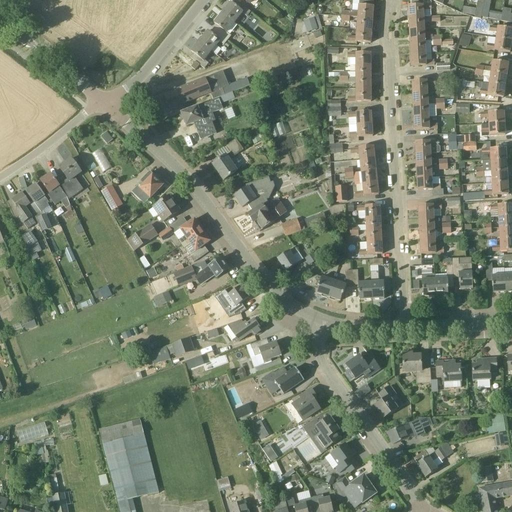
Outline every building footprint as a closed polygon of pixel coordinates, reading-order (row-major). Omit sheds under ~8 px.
[(252,0),(237,0),(236,1),(250,13),(250,12),(245,8),(248,4),(249,5),(252,0)] [(358,18),(373,19),(374,7),(359,6),(359,0),(352,0),(352,11),(350,11),(350,12),(341,12),(341,17),(350,18),(358,18)] [(484,0),(477,0),(474,19),(481,20),(481,18),(483,8),(484,4),(484,0)] [(250,13),(236,1),(233,5),(230,3),(222,13),(234,23),(242,13),(247,17),(250,13)] [(409,19),(424,18),(423,10),(431,10),(431,5),(408,6),(409,19)] [(222,13),(214,23),(217,25),(213,30),(227,41),(231,36),(227,32),(234,23),(222,13)] [(357,30),(372,31),(373,19),(358,18),(357,30)] [(409,19),(409,31),(424,30),(424,18),(409,19)] [(318,30),(315,21),(305,24),(307,33),(318,30)] [(496,39),(511,41),(511,39),(511,29),(490,26),(489,31),(497,32),(496,39)] [(219,42),(224,46),(224,45),(227,42),(227,41),(213,30),(210,34),(208,32),(199,42),(211,52),(211,51),(217,56),(221,50),(216,46),(219,42)] [(372,31),(357,30),(356,38),(348,37),(347,42),(371,44),(372,31)] [(424,30),(409,31),(410,43),(441,41),(441,36),(433,37),(432,36),(425,37),(424,30)] [(472,38),(463,35),(459,44),(468,48),(472,38)] [(511,41),(496,39),(495,45),(487,44),(486,50),(510,53),(511,41)] [(431,47),(453,46),(453,41),(441,41),(410,43),(411,55),(432,54),(431,47)] [(200,65),(205,69),(209,64),(204,60),(211,52),(199,42),(191,52),(194,54),(190,58),(200,65)] [(355,59),(355,66),(371,66),(371,54),(347,54),(347,59),(355,59)] [(432,54),(411,55),(411,67),(434,66),(434,61),(432,61),(432,54)] [(493,61),(492,68),(491,73),(507,75),(508,64),(493,61)] [(191,68),(195,71),(200,66),(196,62),(191,68)] [(371,66),(355,66),(356,78),(371,78),(371,66)] [(483,72),(476,71),(475,76),(490,78),(489,84),(505,87),(507,75),(491,73),(483,72)] [(250,86),(247,79),(228,86),(226,81),(222,72),(164,95),(170,110),(211,94),(213,100),(218,98),(233,92),(250,86)] [(452,74),(438,75),(439,84),(452,83),(452,74)] [(356,78),(356,90),(371,90),(371,78),(356,78)] [(281,79),(271,83),(273,88),(283,84),(281,79)] [(427,86),(435,85),(435,81),(412,82),(413,94),(427,93),(427,94),(433,94),(433,90),(427,91),(427,86)] [(489,84),(488,91),(480,89),(479,95),(503,98),(505,87),(489,84)] [(356,90),(355,97),(350,98),(348,98),(348,102),(371,102),(371,90),(356,90)] [(233,92),(218,98),(219,99),(221,104),(235,99),(233,92)] [(427,94),(427,93),(413,94),(413,106),(428,106),(427,94)] [(223,109),(221,104),(219,99),(182,114),(187,127),(196,123),(199,128),(196,129),(201,140),(217,134),(210,117),(208,118),(205,110),(210,108),(213,113),(223,109)] [(470,105),(458,104),(457,114),(469,115),(470,105)] [(414,118),(429,117),(428,106),(413,106),(414,118)] [(341,108),(328,109),(328,117),(341,117),(341,108)] [(357,126),(372,124),(371,112),(348,114),(348,119),(349,126),(357,126)] [(489,125),(505,124),(504,112),(480,113),(480,118),(489,118),(489,125)] [(429,125),(429,117),(414,118),(414,131),(438,129),(437,125),(429,125)] [(274,138),(286,134),(282,122),(270,126),(274,138)] [(372,124),(357,126),(357,133),(349,134),(350,139),(373,137),(372,124)] [(505,124),(489,125),(489,131),(481,132),(481,137),(505,136),(505,124)] [(113,140),(106,132),(100,137),(107,145),(113,140)] [(258,136),(251,139),(254,145),(261,142),(258,136)] [(64,157),(76,150),(70,140),(58,147),(64,157)] [(230,154),(219,161),(213,165),(224,181),(237,172),(228,160),(232,157),(233,158),(243,150),(236,140),(225,147),(230,154)] [(430,147),(439,146),(438,141),(415,143),(416,155),(430,154),(430,147)] [(331,155),(343,154),(342,143),(334,144),(330,145),(331,155)] [(359,161),(375,159),(373,147),(350,150),(351,154),(359,154),(359,161)] [(102,149),(94,153),(102,171),(111,167),(102,149)] [(506,149),(482,150),(482,152),(480,152),(480,162),(491,162),(507,161),(506,149)] [(430,154),(416,155),(416,167),(431,166),(430,154)] [(83,190),(75,178),(81,173),(71,159),(59,168),(68,180),(61,184),(69,200),(83,190)] [(375,159),(359,161),(361,173),(376,171),(375,159)] [(507,161),(491,162),(491,173),(507,172),(507,161)] [(308,171),(315,168),(313,162),(305,165),(308,171)] [(416,167),(417,179),(432,178),(431,166),(416,167)] [(376,171),(361,173),(362,185),(377,183),(376,171)] [(485,185),(508,184),(507,172),(491,173),(492,184),(485,184),(485,185)] [(163,186),(150,173),(137,187),(150,200),(163,186)] [(67,198),(59,187),(59,186),(50,174),(40,181),(49,193),(47,194),(55,206),(61,202),(66,209),(70,206),(67,198)] [(432,178),(417,179),(417,191),(432,191),(441,190),(440,185),(432,186),(432,178)] [(270,199),(266,188),(270,186),(267,179),(246,185),(248,188),(235,197),(243,208),(247,205),(250,210),(271,202),(268,203),(267,200),(270,199)] [(377,183),(362,185),(363,192),(355,193),(356,198),(379,195),(377,183)] [(486,191),(484,191),(484,196),(508,195),(508,184),(485,185),(486,191)] [(46,214),(43,216),(41,213),(49,207),(48,204),(49,203),(44,197),(45,197),(36,185),(26,192),(33,202),(30,204),(29,205),(42,233),(52,228),(46,214)] [(123,205),(112,186),(101,192),(112,212),(123,205)] [(336,203),(347,202),(347,187),(335,187),(336,203)] [(27,212),(27,213),(24,208),(29,205),(30,204),(22,194),(12,201),(17,208),(16,209),(22,218),(21,219),(28,230),(36,224),(27,212)] [(175,205),(170,197),(153,208),(163,223),(178,213),(180,212),(175,205)] [(271,202),(250,210),(252,212),(248,216),(253,224),(257,222),(263,230),(280,218),(275,211),(276,209),(271,202)] [(499,217),(511,216),(511,204),(498,206),(490,206),(491,218),(499,217)] [(440,210),(442,210),(441,205),(418,206),(419,219),(434,218),(434,217),(441,217),(440,210)] [(380,206),(357,207),(357,212),(365,212),(366,219),(381,218),(380,206)] [(511,216),(499,217),(499,229),(511,227),(511,216)] [(308,229),(318,225),(315,217),(305,221),(308,229)] [(366,231),(381,230),(381,218),(366,219),(366,231)] [(419,219),(420,231),(434,230),(434,218),(419,219)] [(182,246),(202,231),(195,220),(188,224),(180,230),(185,237),(179,241),(179,242),(182,246)] [(296,220),(281,225),(286,237),(301,231),(302,234),(306,232),(302,224),(298,225),(296,220)] [(511,227),(499,229),(500,240),(511,239),(511,227)] [(169,228),(159,235),(163,241),(173,234),(169,228)] [(134,252),(150,241),(143,230),(127,241),(134,252)] [(381,230),(366,231),(367,243),(382,243),(381,230)] [(434,230),(420,231),(420,242),(435,242),(434,230)] [(190,256),(189,257),(194,263),(208,253),(204,246),(210,242),(202,231),(182,246),(184,249),(185,249),(190,256)] [(30,232),(22,237),(28,249),(38,243),(30,232)] [(511,239),(500,240),(500,246),(492,247),(492,248),(492,252),(511,251),(511,239)] [(444,249),(435,249),(435,242),(420,242),(421,255),(444,253),(444,249)] [(367,243),(367,250),(359,251),(359,256),(383,255),(382,243),(367,243)] [(293,256),(299,252),(296,247),(277,259),(286,272),(298,264),(293,256)] [(69,248),(66,249),(71,263),(75,261),(69,248)] [(335,257),(339,264),(347,260),(343,253),(335,257)] [(315,254),(306,259),(310,265),(318,260),(315,254)] [(230,270),(222,258),(209,268),(206,264),(204,262),(200,264),(196,266),(194,267),(191,268),(174,275),(179,288),(197,281),(200,286),(214,276),(217,279),(230,270)] [(453,266),(453,278),(459,278),(459,284),(460,284),(460,290),(473,290),(472,272),(471,258),(465,259),(452,259),(453,266)] [(145,270),(150,266),(147,262),(142,265),(145,270)] [(453,278),(453,266),(449,266),(447,266),(447,275),(435,275),(435,274),(434,274),(436,297),(448,296),(448,289),(448,284),(454,283),(453,278)] [(154,268),(146,272),(150,279),(157,275),(154,268)] [(334,281),(329,298),(340,302),(343,295),(343,296),(345,288),(353,287),(352,277),(352,271),(346,272),(346,285),(334,281)] [(379,282),(378,272),(371,273),(371,283),(372,300),(384,299),(384,293),(385,293),(384,282),(379,282)] [(434,274),(422,275),(423,291),(424,297),(436,297),(434,274)] [(322,277),(322,278),(318,277),(317,276),(310,280),(301,284),(303,289),(309,287),(313,288),(315,281),(321,283),(317,294),(329,298),(334,281),(322,277)] [(505,276),(491,277),(492,282),(492,287),(493,287),(493,294),(506,293),(505,276)] [(371,283),(358,283),(359,286),(359,294),(360,301),(372,300),(371,283)] [(108,287),(99,291),(103,300),(112,296),(108,287)] [(249,298),(241,287),(229,296),(225,290),(215,297),(229,318),(240,314),(241,314),(246,311),(246,309),(245,310),(241,304),(249,298)] [(172,302),(168,292),(154,298),(158,308),(172,302)] [(35,321),(29,324),(31,329),(37,327),(35,321)] [(252,333),(254,337),(261,331),(254,321),(247,326),(246,323),(244,325),(241,321),(227,326),(232,333),(228,336),(232,342),(237,339),(239,342),(252,333)] [(129,331),(121,335),(124,341),(132,337),(129,331)] [(190,338),(166,347),(169,356),(175,354),(176,358),(195,352),(190,338)] [(265,341),(267,340),(267,339),(250,346),(255,358),(261,355),(264,365),(272,362),(271,360),(281,356),(281,357),(282,356),(277,342),(276,342),(276,343),(267,346),(265,341)] [(422,372),(421,355),(413,356),(412,353),(403,354),(404,373),(416,372),(417,385),(431,384),(430,369),(430,371),(422,372)] [(365,365),(359,356),(346,366),(356,379),(357,378),(364,374),(366,377),(367,378),(380,370),(371,358),(370,358),(372,360),(365,365)] [(490,374),(497,373),(496,359),(477,361),(478,365),(472,365),(473,381),(477,381),(478,389),(490,388),(489,381),(490,381),(490,374)] [(460,366),(455,366),(455,362),(449,362),(449,364),(444,364),(443,362),(436,363),(437,377),(443,376),(444,389),(461,388),(461,382),(460,366)] [(235,377),(238,375),(246,373),(244,368),(237,371),(236,372),(234,373),(235,377)] [(304,381),(295,368),(288,374),(284,368),(275,374),(273,372),(265,378),(271,387),(276,384),(283,395),(304,381)] [(140,373),(130,376),(133,382),(142,379),(140,373)] [(248,378),(246,373),(238,375),(241,381),(248,378)] [(393,403),(398,399),(395,396),(396,395),(390,387),(379,395),(383,401),(375,407),(384,419),(397,409),(393,403)] [(360,401),(366,396),(362,389),(355,394),(360,401)] [(315,403),(318,401),(311,390),(300,398),(301,399),(292,405),(303,421),(320,410),(315,403)] [(503,415),(490,417),(492,427),(486,428),(487,435),(506,432),(503,415)] [(336,439),(333,435),(335,433),(337,432),(334,429),(337,427),(330,417),(316,427),(321,434),(315,438),(324,451),(338,441),(336,439)] [(430,418),(419,419),(423,429),(432,426),(432,425),(430,419),(430,418)] [(140,420),(99,430),(120,511),(135,511),(132,500),(159,494),(140,420)] [(18,429),(20,441),(48,436),(46,424),(18,429)] [(393,445),(415,435),(410,424),(388,433),(393,445)] [(268,431),(260,435),(263,442),(271,438),(268,431)] [(507,433),(499,435),(500,448),(509,446),(507,433)] [(355,463),(352,458),(356,454),(352,449),(350,451),(345,444),(331,455),(325,458),(333,470),(335,468),(340,474),(346,470),(355,463)] [(442,461),(454,453),(448,445),(444,446),(435,452),(433,448),(425,451),(414,459),(417,464),(416,465),(426,479),(438,470),(433,462),(439,458),(442,461)] [(274,453),(268,457),(272,462),(278,459),(274,453)] [(276,462),(269,467),(278,485),(283,481),(281,476),(282,475),(276,462)] [(491,467),(479,469),(481,484),(493,482),(491,467)] [(295,473),(293,470),(282,477),(284,481),(295,473)] [(99,477),(101,487),(109,485),(106,476),(99,477)] [(328,476),(326,483),(332,485),(335,478),(328,476)] [(347,496),(356,508),(362,504),(363,504),(376,494),(375,492),(375,491),(373,488),(372,488),(368,482),(367,480),(365,478),(364,476),(351,486),(345,477),(333,486),(338,503),(347,496)] [(220,488),(230,484),(227,477),(217,481),(220,488)] [(496,511),(494,499),(511,495),(511,483),(505,485),(480,490),(484,511),(496,511)] [(282,497),(277,487),(273,488),(270,490),(275,501),(282,497)] [(262,488),(255,491),(258,501),(266,498),(262,488)] [(298,501),(310,498),(309,491),(297,494),(298,501)] [(68,511),(64,494),(52,496),(55,511),(68,511)] [(333,511),(330,498),(324,499),(323,495),(311,498),(313,511),(333,511)] [(286,498),(288,508),(294,507),(296,507),(293,497),(286,498)] [(313,511),(311,498),(298,502),(299,506),(294,507),(295,511),(313,511)] [(288,511),(285,499),(273,502),(275,511),(288,511)] [(247,511),(244,502),(229,506),(231,511),(247,511)]
